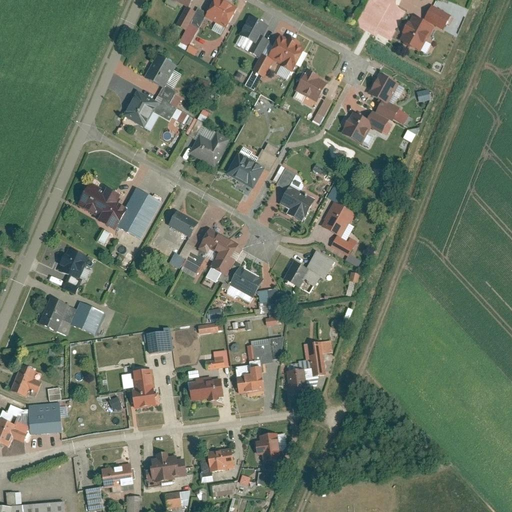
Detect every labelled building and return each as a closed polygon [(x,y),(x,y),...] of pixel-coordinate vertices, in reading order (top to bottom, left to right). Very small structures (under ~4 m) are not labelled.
[(168,0),(167,3),(179,9),(182,2),(192,7),(196,0),(168,0)] [(189,8),(178,26),(187,31),(179,45),(188,50),(190,46),(192,47),(209,18),(219,23),(215,30),(224,35),(228,29),(231,31),(243,10),(225,0),(216,0),(209,13),(201,8),(198,13),(189,8)] [(416,15),(402,43),(430,55),(435,44),(431,42),(438,26),(446,30),(454,14),(435,6),(428,20),(416,15)] [(254,16),(237,43),(262,58),(273,40),(267,36),(272,27),(254,16)] [(272,44),(248,85),(256,90),(263,77),(266,78),(276,61),(283,65),(278,74),(289,80),(294,72),(296,73),(310,49),(286,36),(279,48),(272,44)] [(176,67),(157,57),(144,80),(164,90),(176,67)] [(311,69),(299,90),(321,103),(332,84),(323,79),(324,76),(311,69)] [(385,101),(379,113),(396,122),(397,120),(405,124),(411,113),(396,105),(406,85),(384,74),(373,95),(385,101)] [(200,79),(196,90),(208,94),(212,83),(200,79)] [(420,91),(422,102),(435,100),(433,88),(420,91)] [(158,104),(138,92),(123,117),(144,129),(158,104)] [(315,122),(322,126),(336,101),(329,97),(315,122)] [(197,117),(187,135),(198,141),(191,153),(219,168),(233,141),(206,126),(213,113),(204,109),(200,118),(197,117)] [(357,111),(344,134),(366,146),(374,132),(388,140),(397,124),(376,113),(373,119),(357,111)] [(410,130),(405,140),(415,144),(419,134),(410,130)] [(245,146),(230,175),(258,190),(269,169),(273,171),(280,157),(277,156),(281,149),(271,144),(268,151),(266,150),(261,158),(254,155),(255,152),(245,146)] [(318,164),(315,170),(324,175),(327,169),(318,164)] [(283,166),(275,181),(291,190),(283,204),(293,210),(290,214),(305,222),(308,218),(310,219),(320,200),(304,192),(311,181),(283,166)] [(121,232),(123,229),(145,242),(167,204),(141,190),(131,207),(124,203),(127,197),(112,189),(109,193),(92,184),(81,206),(105,219),(103,222),(121,232)] [(338,189),(333,199),(339,202),(345,192),(338,189)] [(365,193),(361,201),(374,207),(378,199),(365,193)] [(358,214),(337,203),(324,227),(340,235),(334,248),(351,257),(348,262),(361,269),(365,261),(353,255),(360,242),(352,238),(350,241),(345,238),(348,233),(352,235),(355,228),(352,226),(358,214)] [(177,211),(168,226),(189,239),(199,224),(177,211)] [(99,241),(107,245),(113,233),(106,229),(99,241)] [(196,248),(184,270),(197,277),(208,258),(216,263),(205,283),(211,286),(214,281),(219,284),(220,281),(226,284),(246,247),(214,230),(202,251),(196,248)] [(175,261),(172,266),(179,270),(182,265),(184,266),(196,246),(190,242),(182,255),(177,253),(173,260),(175,261)] [(71,275),(65,289),(79,295),(86,281),(83,280),(92,258),(71,249),(62,271),(71,275)] [(297,261),(287,279),(313,293),(317,287),(319,288),(324,279),(328,281),(339,261),(319,250),(310,268),(297,261)] [(239,261),(224,288),(230,292),(229,295),(239,300),(241,297),(254,304),(268,280),(245,267),(246,265),(239,261)] [(363,274),(353,272),(348,296),(355,297),(358,283),(361,284),(363,274)] [(257,310),(258,315),(287,310),(283,289),(262,292),(263,302),(261,303),(262,309),(257,310)] [(177,292),(174,297),(181,300),(183,295),(177,292)] [(54,298),(41,326),(69,338),(75,326),(98,336),(108,313),(83,302),(80,309),(54,298)] [(211,311),(212,321),(225,319),(223,309),(211,311)] [(267,319),(268,327),(288,324),(286,311),(272,313),(272,319),(267,319)] [(201,326),(202,334),(225,331),(224,323),(201,326)] [(168,332),(147,336),(148,342),(152,342),(154,355),(177,352),(174,328),(168,329),(168,332)] [(252,366),(238,368),(242,395),(249,394),(249,397),(264,395),(264,392),(269,391),(266,368),(265,368),(264,364),(276,362),(276,360),(283,359),(288,337),(253,341),(253,346),(250,346),(252,366)] [(302,371),(290,373),(294,402),(315,399),(313,378),(329,376),(327,354),(337,353),(335,341),(307,344),(309,361),(301,362),(302,371)] [(51,348),(51,356),(58,357),(59,349),(51,348)] [(209,362),(210,371),(232,368),(230,351),(217,353),(218,361),(209,362)] [(133,373),(139,409),(162,406),(156,370),(151,371),(150,364),(135,366),(136,373),(133,373)] [(25,365),(13,393),(30,399),(33,391),(40,394),(44,383),(37,380),(40,372),(25,365)] [(193,381),(189,382),(193,402),(212,398),(213,403),(223,401),(222,398),(227,398),(224,379),(209,382),(208,377),(203,378),(202,370),(191,372),(193,381)] [(124,390),(134,388),(132,374),(122,376),(124,390)] [(50,389),(51,402),(64,400),(62,388),(50,389)] [(120,397),(112,401),(116,409),(118,408),(120,411),(123,409),(122,406),(124,405),(120,397)] [(5,411),(0,424),(0,443),(13,448),(17,439),(32,445),(35,436),(64,434),(62,404),(31,406),(31,410),(27,410),(14,405),(11,413),(5,411)] [(288,432),(263,436),(264,441),(258,441),(261,457),(266,456),(268,464),(288,461),(286,449),(291,448),(288,432)] [(212,460),(201,462),(205,484),(216,482),(215,474),(231,471),(231,469),(237,468),(234,447),(211,451),(212,460)] [(161,459),(153,460),(156,480),(159,480),(160,484),(164,483),(164,487),(178,486),(177,481),(179,481),(178,478),(192,476),(189,459),(182,460),(181,456),(173,457),(172,453),(160,455),(161,459)] [(112,469),(104,470),(108,489),(115,488),(116,495),(139,491),(134,462),(122,464),(121,461),(111,462),(112,469)] [(281,475),(261,473),(260,483),(279,486),(281,475)] [(241,486),(250,489),(253,479),(244,476),(241,486)] [(234,482),(212,486),(214,497),(236,493),(234,482)] [(107,509),(104,488),(89,490),(92,511),(107,509)] [(193,490),(167,494),(170,511),(185,511),(185,507),(191,506),(193,490)] [(22,505),(22,493),(7,494),(8,505),(22,505)] [(142,511),(143,498),(130,497),(129,511),(142,511)] [(0,511),(67,511),(67,503),(18,509),(0,507),(0,511)]
